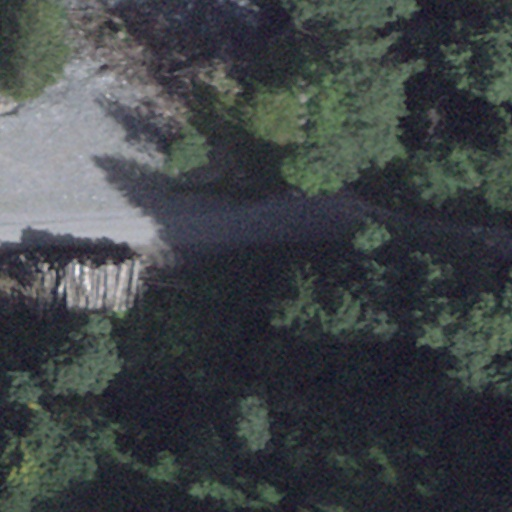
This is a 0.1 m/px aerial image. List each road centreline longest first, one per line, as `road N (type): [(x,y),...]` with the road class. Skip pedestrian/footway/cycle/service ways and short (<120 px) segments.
road 1 (unclassified): [(511,245),(362,224),(0,227)]
road 2 (track): [(362,224),(323,0)]
